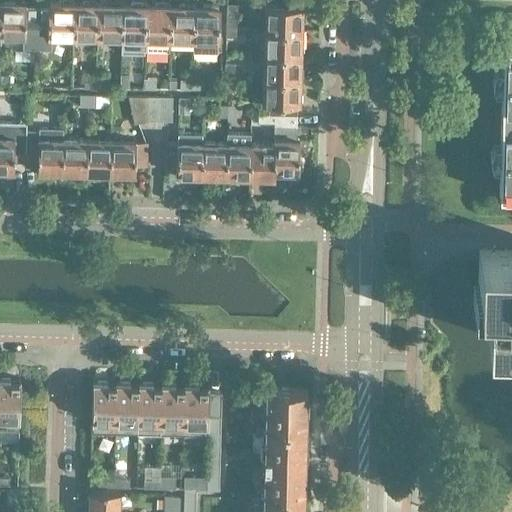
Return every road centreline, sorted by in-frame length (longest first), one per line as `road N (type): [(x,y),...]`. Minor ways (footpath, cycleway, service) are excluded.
road 1 (tertiary): [(370,232),(0,225)]
road 2 (tertiary): [(62,335),(370,343)]
road 3 (residential): [(346,0),(332,138),(370,161)]
road 4 (residential): [(60,511),(62,335)]
road 5 (tertiary): [(370,161),(378,0)]
road 6 (residential): [(368,407),(330,433),(329,511)]
